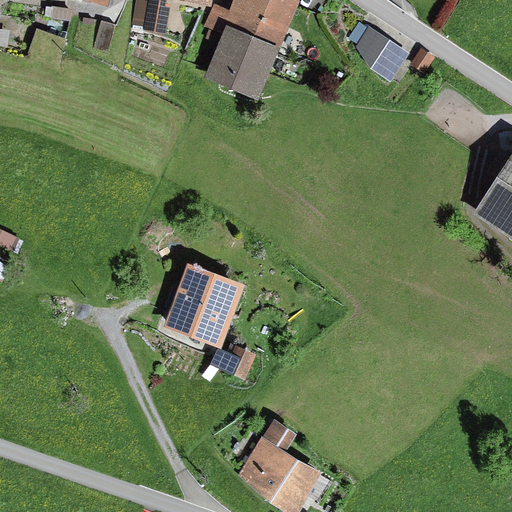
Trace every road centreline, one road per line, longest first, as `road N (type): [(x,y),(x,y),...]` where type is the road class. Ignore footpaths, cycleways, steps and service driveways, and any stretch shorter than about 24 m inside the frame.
road 1 (unclassified): [(0,453),(174,511)]
road 2 (residential): [(377,0),(511,90)]
